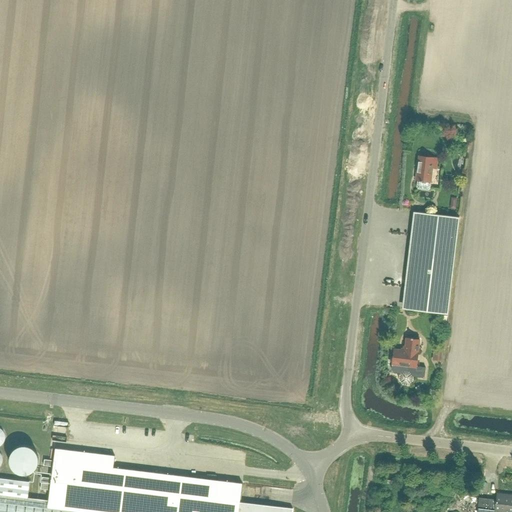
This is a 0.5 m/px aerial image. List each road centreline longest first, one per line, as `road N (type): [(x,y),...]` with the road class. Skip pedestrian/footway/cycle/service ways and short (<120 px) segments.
road 1 (unclassified): [(352,437),(345,400),(393,0)]
road 2 (unclassified): [(312,473),(273,436),(238,424),(0,392)]
road 3 (unclassified): [(511,451),(352,437)]
